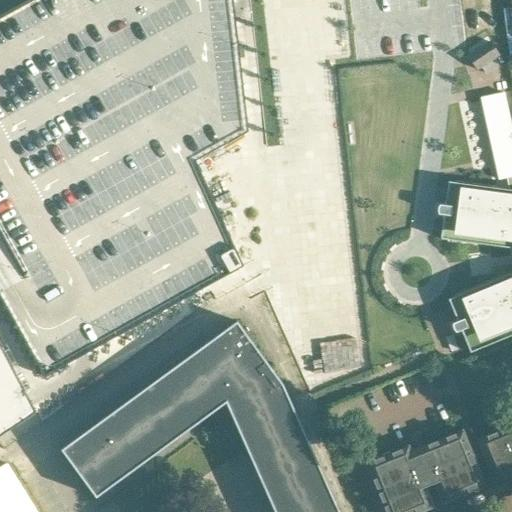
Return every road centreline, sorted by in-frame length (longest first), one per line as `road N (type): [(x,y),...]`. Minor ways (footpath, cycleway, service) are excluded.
road 1 (unknown): [(72,511),(49,475),(47,454),(58,436),(182,333),(218,316),(243,316),(264,332),(342,511)]
road 2 (unknown): [(511,106),(459,106),(398,120),(294,161)]
